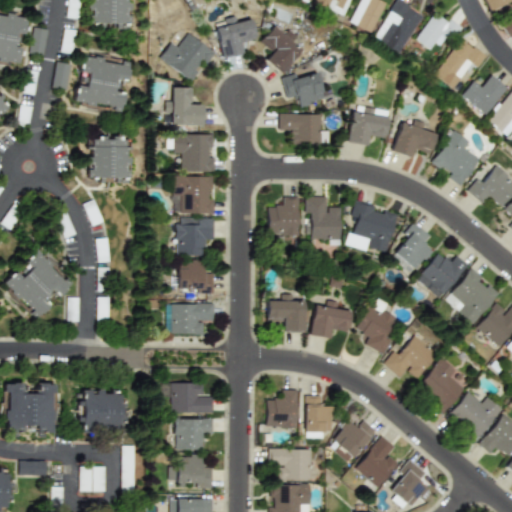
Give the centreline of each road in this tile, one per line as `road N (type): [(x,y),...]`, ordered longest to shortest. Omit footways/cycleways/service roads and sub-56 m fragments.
road 1 (residential): [(240,511),(244,98)]
road 2 (residential): [(511,510),(368,388),(305,362),(242,359)]
road 3 (residential): [(243,169),(347,171),(393,182),(511,265)]
road 4 (residential): [(141,358),(0,351)]
